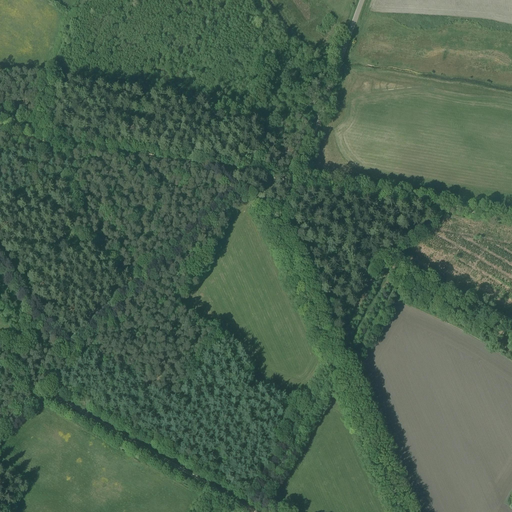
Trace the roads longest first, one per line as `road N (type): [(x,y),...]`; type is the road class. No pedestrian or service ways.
road 1 (unclassified): [(401,511),(281,228),(361,0)]
road 2 (track): [(511,217),(0,132)]
road 3 (track): [(235,170),(511,340)]
road 4 (track): [(64,356),(250,180)]
road 5 (track): [(47,393),(249,511)]
